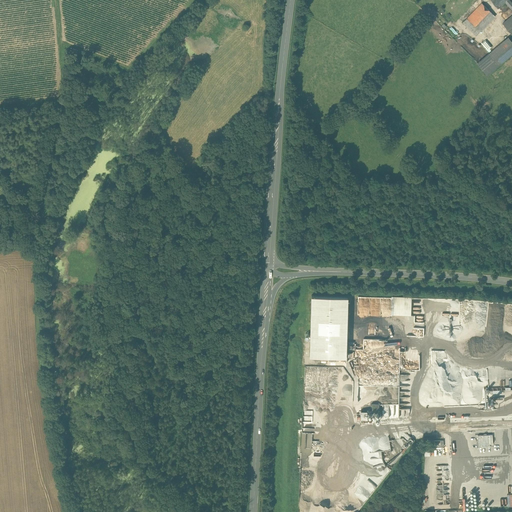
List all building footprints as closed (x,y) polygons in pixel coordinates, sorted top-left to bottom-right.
[(511,3),(509,0),(491,0),(498,9),(506,2),(511,9),(511,3)] [(495,16),(482,3),(467,18),(463,23),(476,36),(480,31),(495,16)] [(511,15),(503,23),(511,34),(511,15)] [(511,42),(508,37),(477,63),(487,75),(511,53),(511,42)] [(348,296),(311,295),(310,356),(346,357),(348,296)] [(411,314),(411,296),(392,295),(391,314),(411,314)] [(400,351),(401,369),(416,368),(415,354),(410,354),(410,355),(409,355),(409,360),(408,360),(408,363),(407,363),(406,351),(400,351)] [(379,416),(379,403),(372,404),(372,410),(360,411),(361,419),(372,419),(371,416),(379,416)] [(388,410),(388,417),(399,417),(398,407),(388,407),(388,404),(382,404),(382,410),(388,410)] [(492,434),(477,434),(478,446),(480,446),(489,446),(489,443),(492,443),(492,434)]
